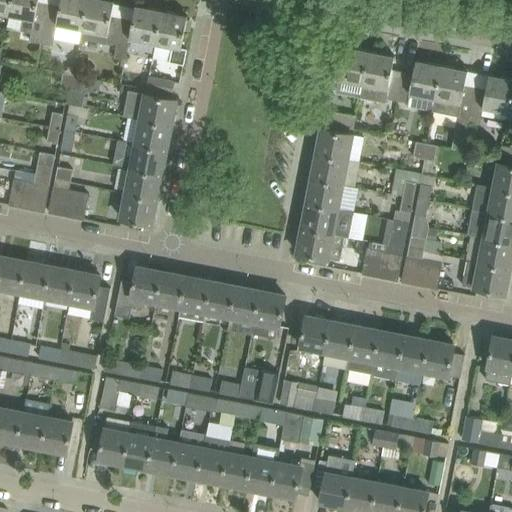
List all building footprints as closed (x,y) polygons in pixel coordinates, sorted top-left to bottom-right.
[(0,0),(0,10),(10,13),(12,0),(0,0)] [(12,0),(10,13),(24,15),(21,28),(33,30),(31,41),(42,43),(44,31),(50,1),(42,0),(12,0)] [(50,1),(44,31),(42,43),(53,45),(55,38),(80,43),(81,38),(88,0),(61,0),(60,3),(50,1)] [(88,0),(81,38),(117,45),(123,16),(112,14),(114,0),(88,0)] [(123,16),(117,45),(129,47),(131,39),(156,43),(162,9),(136,4),(134,18),(123,16)] [(188,14),(162,9),(156,43),(153,57),(185,63),(187,48),(182,47),(188,14)] [(117,45),(115,57),(127,59),(129,47),(117,45)] [(335,92),(360,97),(362,84),(369,50),(344,45),(340,62),(333,61),(328,85),(336,86),(335,92)] [(362,84),(360,97),(387,102),(387,98),(397,100),(403,71),(392,69),(395,55),(369,50),(362,84)] [(414,73),(403,71),(397,100),(409,102),(408,106),(433,111),(443,64),(417,59),(414,73)] [(468,69),(443,64),(433,111),(458,115),(456,128),(468,130),(471,115),(476,85),(466,83),(468,69)] [(64,72),(61,87),(70,89),(67,103),(83,106),(87,86),(83,85),(85,76),(64,72)] [(487,87),(476,85),(471,115),(482,116),(484,105),(509,110),(511,96),(511,77),(490,73),(487,87)] [(175,80),(156,76),(149,75),(147,88),(173,93),(175,80)] [(130,91),(125,115),(172,124),(177,99),(146,92),(146,94),(130,91)] [(357,115),(350,114),(331,110),(328,123),(354,128),(357,115)] [(53,111),(50,126),(61,128),(64,113),(53,111)] [(68,114),(65,131),(70,132),(71,128),(77,129),(76,131),(77,131),(79,116),(68,114)] [(167,149),(172,124),(129,115),(124,140),(136,142),(167,149)] [(50,126),(47,141),(58,143),(61,128),(50,126)] [(322,127),(317,152),(348,158),(353,133),(322,127)] [(74,146),(77,131),(76,131),(77,129),(71,128),(70,132),(65,131),(63,144),(74,146)] [(417,141),(414,156),(425,158),(428,143),(417,141)] [(118,165),(131,167),(162,173),(167,149),(136,142),(133,157),(120,154),(118,165)] [(438,145),(428,143),(425,158),(435,160),(438,145)] [(500,157),(506,158),(511,159),(511,146),(502,144),(500,157)] [(41,151),(36,174),(51,177),(56,154),(41,151)] [(317,152),(312,177),(344,183),(348,158),(317,152)] [(511,164),(499,162),(494,187),(511,190),(511,164)] [(58,166),(56,176),(71,179),(73,168),(58,166)] [(131,167),(126,192),(158,198),(162,173),(131,167)] [(36,174),(35,182),(38,182),(50,185),(51,177),(36,174)] [(56,176),(54,186),(66,188),(69,189),(69,188),(71,179),(56,176)] [(312,177),(307,202),(339,208),(344,183),(312,177)] [(10,203),(10,204),(22,206),(27,180),(15,178),(14,184),(12,196),(10,203)] [(22,206),(33,208),(38,182),(35,182),(27,180),(22,206)] [(407,180),(404,195),(414,197),(417,182),(407,180)] [(38,182),(33,208),(45,210),(49,191),(50,185),(38,182)] [(478,183),(473,209),(511,216),(511,190),(494,187),(478,183)] [(422,184),(419,197),(430,200),(432,186),(422,184)] [(53,192),(49,211),(51,212),(61,214),(66,188),(54,186),(53,192)] [(69,189),(66,188),(61,214),(73,216),(78,190),(69,188),(69,189)] [(78,190),(73,216),(84,218),(86,210),(89,192),(78,190)] [(153,223),(158,198),(126,192),(121,217),(153,223)] [(411,212),(414,197),(404,195),(401,210),(411,212)] [(419,197),(414,223),(429,226),(430,226),(427,216),(426,215),(430,200),(419,197)] [(339,208),(307,202),(303,226),(334,233),(349,235),(354,211),(339,208)] [(396,209),(394,219),(409,222),(411,212),(401,210),(396,209)] [(468,234),(471,234),(485,237),(485,236),(511,241),(511,216),(473,209),(468,234)] [(394,219),(390,241),(405,244),(409,222),(394,219)] [(414,223),(409,248),(432,252),(435,240),(427,238),(429,226),(414,223)] [(334,233),(303,226),(298,252),(329,258),(334,233)] [(471,234),(467,258),(511,267),(511,262),(511,241),(485,236),(485,237),(471,234)] [(390,241),(388,251),(392,252),(403,254),(405,244),(390,241)] [(365,265),(363,273),(375,275),(380,250),(368,247),(367,253),(365,265)] [(409,248),(408,255),(419,257),(423,258),(425,251),(409,248)] [(375,275),(387,277),(392,252),(388,251),(380,250),(375,275)] [(392,252),(387,277),(398,280),(402,260),(403,254),(392,252)] [(2,255),(0,268),(0,286),(21,291),(27,260),(2,255)] [(407,261),(403,281),(414,283),(419,257),(408,255),(407,261)] [(423,258),(419,257),(414,283),(426,285),(431,259),(423,258)] [(467,258),(462,284),(506,293),(511,267),(467,258)] [(431,259),(426,285),(437,287),(439,279),(442,263),(442,261),(431,259)] [(27,260),(21,291),(45,296),(51,265),(27,260)] [(51,265),(45,296),(70,300),(76,270),(51,265)] [(145,299),(157,301),(163,270),(138,265),(135,281),(122,279),(115,314),(130,317),(133,306),(143,308),(145,299)] [(76,270),(70,300),(95,305),(93,318),(105,321),(112,287),(99,284),(101,275),(76,270)] [(163,270),(157,301),(182,306),(188,275),(163,270)] [(188,275),(182,306),(180,316),(204,320),(206,311),(212,280),(188,275)] [(212,280),(206,311),(231,315),(237,285),(212,280)] [(237,285),(231,315),(255,320),(261,290),(237,285)] [(261,290),(255,320),(256,320),(253,333),(269,336),(271,323),(280,325),(286,295),(261,290)] [(301,345),(326,350),(332,320),(307,315),(301,345)] [(332,320),(326,350),(350,355),(356,324),(332,320)] [(356,324),(350,355),(351,355),(348,368),(372,373),(375,360),(381,329),(356,324)] [(406,334),(381,329),(375,360),(372,373),(397,378),(406,334)] [(430,339),(406,334),(397,378),(422,382),(424,370),(430,339)] [(0,349),(9,351),(12,338),(0,335),(0,349)] [(511,383),(511,377),(511,338),(494,335),(486,379),(511,383)] [(12,338),(9,351),(29,355),(32,342),(12,338)] [(430,339),(424,370),(449,374),(455,344),(430,339)] [(40,357),(57,360),(58,354),(63,355),(64,349),(42,345),(40,357)] [(58,354),(57,360),(96,368),(98,356),(64,349),(63,355),(58,354)] [(29,385),(31,374),(33,361),(1,355),(0,358),(0,385),(5,387),(8,369),(25,373),(23,384),(29,385)] [(105,369),(139,376),(141,370),(145,371),(146,365),(144,365),(144,364),(107,357),(105,369)] [(33,361),(31,374),(56,378),(58,366),(33,361)] [(141,370),(139,376),(161,381),(164,368),(144,364),(144,365),(146,365),(145,371),(141,370)] [(95,373),(58,366),(56,378),(75,382),(73,391),(91,395),(95,373)] [(171,382),(189,386),(190,380),(194,381),(195,375),(193,374),(174,370),(171,382)] [(190,380),(189,386),(210,390),(213,378),(193,374),(195,375),(194,381),(190,380)] [(239,389),(237,396),(274,403),(279,377),(263,374),(261,387),(242,383),(242,384),(244,384),(243,390),(239,389)] [(120,391),(138,395),(138,394),(136,394),(137,388),(141,389),(143,383),(140,382),(107,376),(101,406),(116,409),(120,391)] [(280,403),(312,409),(313,403),(317,404),(319,398),(316,397),(317,397),(298,393),(300,381),(285,378),(280,403)] [(220,392),(237,396),(239,389),(243,390),(244,384),(242,384),(242,383),(223,379),(220,392)] [(138,394),(138,395),(158,399),(161,386),(140,382),(143,383),(141,389),(137,388),(136,394),(138,394)] [(167,401),(187,405),(187,404),(185,403),(186,397),(191,398),(192,392),(190,392),(169,388),(167,401)] [(187,404),(187,405),(207,409),(209,396),(190,392),(192,392),(191,398),(186,397),(185,403),(187,404)] [(216,410),(236,414),(239,401),(219,397),(216,410)] [(313,403),(312,409),(334,413),(337,401),(317,397),(316,397),(319,398),(317,404),(313,403)] [(344,416),(363,419),(361,418),(362,412),(366,413),(368,407),(365,407),(366,406),(367,401),(352,398),(351,403),(346,402),(344,416)] [(239,401),(236,414),(260,419),(263,406),(239,401)] [(0,438),(18,442),(24,411),(0,406),(0,438)] [(263,406),(260,419),(285,424),(285,423),(283,422),(284,417),(288,417),(290,411),(263,406)] [(363,419),(383,423),(386,410),(366,406),(365,407),(368,407),(366,413),(362,412),(361,418),(363,419)] [(24,411),(18,442),(42,447),(48,416),(24,411)] [(325,418),(290,411),(288,417),(284,417),(283,422),(285,423),(285,424),(282,439),(300,442),(301,441),(320,444),(325,418)] [(393,425),(412,429),(412,428),(410,428),(411,422),(415,423),(417,417),(414,417),(415,416),(395,412),(393,425)] [(478,443),(498,446),(499,445),(496,445),(498,439),(502,440),(503,434),(501,434),(501,433),(497,432),(499,421),(467,415),(463,439),(478,442),(478,443)] [(501,433),(501,434),(503,434),(502,440),(498,439),(496,445),(499,445),(498,446),(511,448),(511,416),(504,415),(501,433)] [(73,421),(48,416),(42,447),(68,451),(73,421)] [(99,458),(125,463),(133,421),(109,416),(106,427),(105,427),(99,458)] [(412,428),(412,429),(432,433),(434,420),(415,416),(414,417),(417,417),(415,423),(411,422),(410,428),(412,428)] [(133,421),(125,463),(149,467),(157,428),(133,423),(133,421)] [(157,428),(149,467),(174,472),(180,439),(168,437),(170,427),(158,425),(157,428)] [(373,444),(385,447),(389,430),(376,427),(373,444)] [(389,430),(385,447),(397,449),(398,445),(411,447),(414,435),(389,430)] [(205,444),(198,477),(223,482),(231,439),(207,435),(205,444)] [(414,435),(411,447),(412,447),(411,451),(438,457),(439,450),(448,452),(449,443),(414,435)] [(180,439),(174,472),(198,477),(205,444),(180,439)] [(231,439),(223,482),(247,486),(254,453),(244,452),(246,442),(231,439)] [(487,450),(474,448),(471,463),(484,465),(487,450)] [(320,501),(347,506),(352,476),(356,457),(330,452),(329,458),(323,489),(320,501)] [(254,453),(247,486),(272,491),(278,458),(254,453)] [(278,458),(272,491),(297,496),(298,492),(309,494),(316,459),(302,457),(301,463),(278,458)] [(321,457),(315,487),(323,489),(329,458),(321,457)] [(352,476),(347,506),(372,511),(378,481),(352,476)] [(378,481),(372,511),(377,511),(398,511),(403,486),(378,481)] [(403,486),(398,511),(425,511),(430,491),(403,486)]
